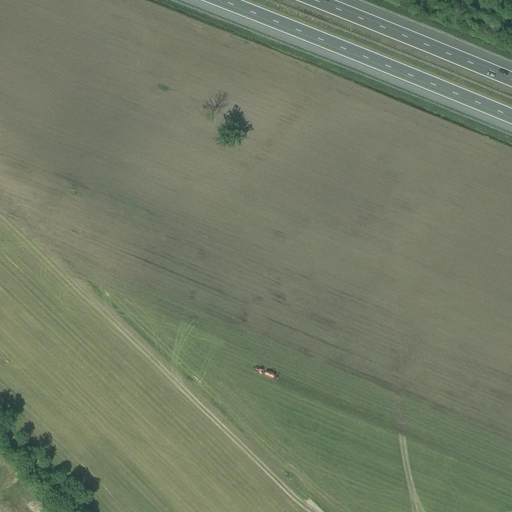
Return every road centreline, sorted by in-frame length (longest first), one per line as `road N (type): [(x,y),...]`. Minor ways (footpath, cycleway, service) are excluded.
road 1 (motorway): [(215,0),(511,116)]
road 2 (motorway): [(511,76),(322,0)]
